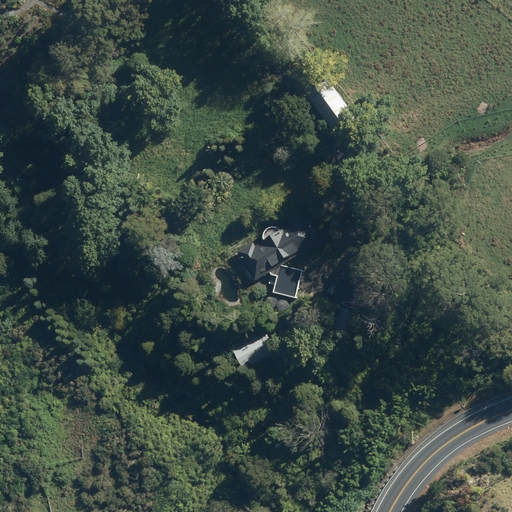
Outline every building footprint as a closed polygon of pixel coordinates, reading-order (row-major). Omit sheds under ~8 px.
[(309,98),(340,141),(362,125),(331,82),(309,98)] [(305,214),(289,224),(291,228),(258,248),(255,244),(240,254),(257,283),(276,271),(276,270),(300,255),(301,257),(323,243),(305,214)] [(279,275),(275,295),(298,300),(305,271),(284,266),(281,275),(279,275)] [(341,309),(335,331),(360,336),(365,314),(341,309)] [(264,331),(233,348),(247,374),(278,357),(264,331)]
